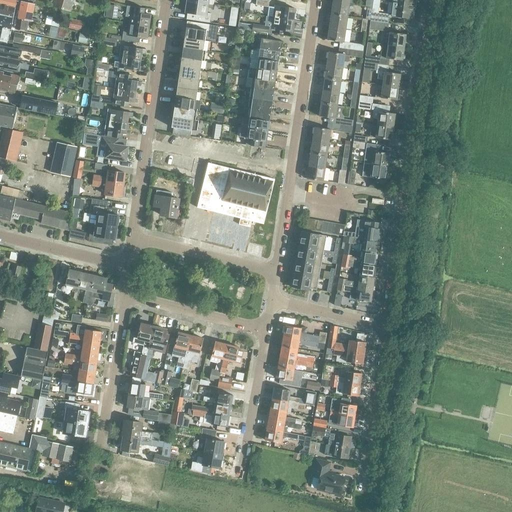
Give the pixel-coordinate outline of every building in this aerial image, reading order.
[(0,0),(0,5),(16,9),(17,0),(0,0)] [(55,0),(54,7),(70,11),(73,0),(55,0)] [(22,1),(20,9),(33,12),(35,4),(22,1)] [(208,4),(187,1),(187,3),(185,3),(184,10),(186,11),(185,13),(198,14),(197,20),(195,20),(195,21),(210,23),(212,14),(207,13),(208,4)] [(333,1),(331,14),(348,17),(350,4),(333,1)] [(414,5),(393,2),(391,16),(412,18),(414,5)] [(0,5),(0,13),(14,16),(16,9),(0,5)] [(107,5),(105,18),(112,19),(114,6),(107,5)] [(130,18),(129,24),(149,27),(151,15),(140,14),(140,8),(127,6),(125,17),(130,18)] [(275,6),(273,17),(294,20),(296,9),(275,6)] [(231,7),(229,26),(236,27),(238,8),(231,7)] [(20,9),(18,18),(26,20),(40,23),(41,21),(34,19),(32,18),(33,12),(20,9)] [(372,12),(370,20),(370,21),(387,23),(389,14),(372,12)] [(0,13),(0,27),(11,29),(14,16),(0,13)] [(331,14),(329,27),(346,30),(348,17),(331,14)] [(294,20),(273,17),(272,29),(293,32),(294,20)] [(26,20),(18,18),(16,29),(24,30),(26,20)] [(71,19),(69,28),(80,31),(82,22),(71,19)] [(389,23),(387,23),(370,21),(369,29),(375,30),(387,31),(389,23)] [(186,27),(185,38),(204,41),(206,30),(208,31),(209,25),(193,22),(192,28),(186,27)] [(149,27),(129,24),(128,30),(123,30),(122,41),(136,43),(136,37),(148,38),(149,27)] [(253,25),(252,31),(265,33),(266,26),(253,25)] [(11,29),(0,27),(0,41),(13,44),(13,42),(22,43),(24,34),(15,33),(14,37),(10,36),(11,29)] [(346,30),(329,27),(328,40),(344,42),(346,30)] [(252,31),(251,37),(267,39),(268,33),(265,33),(252,31)] [(80,32),(78,42),(87,44),(89,34),(80,32)] [(390,32),(388,45),(404,47),(406,34),(390,32)] [(101,37),(100,44),(116,46),(117,40),(106,38),(101,37)] [(261,39),(260,49),(280,52),(281,41),(267,39),(251,37),(259,38),(259,39),(261,39)] [(185,38),(183,48),(203,51),(204,41),(185,38)] [(351,43),(350,50),(363,51),(364,45),(351,43)] [(12,49),(0,46),(0,56),(20,61),(22,51),(40,55),(41,50),(13,44),(12,49)] [(73,45),(71,55),(82,58),(85,47),(73,45)] [(404,47),(388,45),(387,51),(383,51),(382,52),(381,58),(403,61),(404,47)] [(122,46),(120,57),(141,60),(142,52),(145,53),(146,50),(122,46)] [(183,48),(182,58),(202,61),(203,51),(183,48)] [(260,49),(258,59),(278,62),(280,52),(260,49)] [(363,51),(350,50),(349,56),(362,58),(363,51)] [(329,52),(327,65),(343,68),(345,54),(329,52)] [(20,61),(0,56),(0,66),(5,68),(4,70),(17,73),(20,61)] [(364,62),(377,64),(378,58),(365,56),(364,62)] [(141,60),(120,57),(119,62),(113,61),(112,67),(143,72),(143,69),(140,68),(141,60)] [(182,58),(180,68),(200,70),(202,61),(182,58)] [(93,77),(96,61),(86,59),(85,65),(88,69),(87,75),(93,77)] [(258,59),(257,69),(277,72),(278,62),(258,59)] [(377,64),(364,62),(363,69),(377,71),(377,64)] [(96,70),(109,72),(109,65),(97,64),(96,70)] [(327,65),(325,78),(341,80),(343,68),(327,65)] [(180,68),(179,77),(199,80),(207,81),(208,72),(200,70),(180,68)] [(257,69),(255,79),(275,82),(277,72),(257,69)] [(0,83),(1,78),(10,80),(12,80),(13,77),(19,79),(20,76),(0,71),(0,83)] [(383,79),(383,85),(399,87),(401,74),(378,71),(377,79),(383,79)] [(118,74),(115,89),(136,92),(137,84),(141,85),(141,82),(132,80),(133,76),(118,74)] [(1,78),(0,83),(0,89),(9,92),(9,93),(14,94),(14,93),(15,93),(16,89),(19,89),(20,84),(18,83),(19,79),(13,77),(12,80),(10,80),(1,78)] [(179,77),(177,87),(197,90),(199,80),(179,77)] [(325,78),(323,91),(339,93),(341,80),(325,78)] [(255,79),(254,88),(274,91),(275,82),(255,79)] [(399,87),(383,85),(382,93),(376,92),(375,97),(397,100),(397,99),(399,100),(400,93),(398,93),(399,87)] [(177,87),(176,97),(196,100),(197,90),(177,87)] [(254,88),(253,98),(272,101),(274,91),(254,88)] [(92,96),(91,102),(104,104),(128,107),(129,103),(138,104),(138,101),(135,100),(136,92),(115,89),(114,99),(104,98),(104,97),(92,96)] [(323,91),(321,103),(337,106),(339,93),(323,91)] [(22,95),(20,107),(55,115),(58,103),(22,95)] [(360,96),(359,102),(373,104),(373,97),(360,96)] [(176,97),(174,107),(194,110),(196,100),(176,97)] [(253,98),(251,108),(271,111),(272,101),(253,98)] [(378,119),(377,125),(394,127),(395,114),(380,112),(381,105),(373,104),(359,102),(358,109),(374,111),(373,117),(374,119),(378,119)] [(0,125),(13,128),(17,107),(0,103),(0,125)] [(319,116),(335,119),(337,106),(321,103),(319,116)] [(216,113),(224,114),(225,105),(217,104),(216,113)] [(174,107),(173,117),(193,120),(194,110),(174,107)] [(251,108),(250,118),(270,121),(271,111),(251,108)] [(109,110),(107,121),(128,124),(129,116),(132,116),(133,113),(109,110)] [(198,121),(193,120),(173,117),(171,127),(173,128),(173,133),(191,135),(191,130),(197,131),(198,121)] [(250,118),(248,128),(268,131),(270,121),(250,118)] [(341,119),(340,125),(352,127),(353,121),(341,119)] [(128,124),(107,121),(105,132),(130,135),(130,132),(127,131),(128,124)] [(352,127),(340,125),(339,131),(351,133),(352,127)] [(394,127),(377,125),(377,130),(371,130),(370,137),(392,140),(394,127)] [(85,127),(84,133),(97,135),(98,129),(85,127)] [(314,127),(313,140),(329,142),(331,130),(314,127)] [(4,128),(0,145),(0,157),(17,161),(23,133),(4,128)] [(268,131),(248,128),(246,144),(256,145),(257,140),(267,141),(268,131)] [(128,154),(129,150),(128,149),(128,147),(115,145),(116,138),(95,135),(94,135),(98,136),(97,147),(105,148),(104,150),(106,151),(105,158),(126,161),(127,155),(128,154)] [(354,135),(353,142),(366,143),(367,137),(354,135)] [(78,145),(57,140),(51,170),(71,174),(78,145)] [(313,140),(311,153),(327,155),(329,142),(313,140)] [(374,151),(372,164),(388,167),(390,153),(374,151)] [(311,153),(309,166),(325,168),(327,155),(311,153)] [(208,163),(197,208),(240,218),(239,224),(250,227),(252,221),(264,224),(275,179),(208,163)] [(388,167),(372,164),(370,177),(387,180),(388,167)] [(325,168),(309,166),(307,179),(323,181),(325,168)] [(346,171),(341,170),(340,170),(338,183),(345,184),(346,171)] [(94,175),(93,181),(123,185),(125,173),(109,171),(108,178),(102,177),(103,177),(94,175)] [(348,185),(354,185),(356,172),(349,171),(348,185)] [(123,185),(93,181),(92,186),(101,187),(106,187),(105,195),(121,197),(123,185)] [(0,194),(0,195),(16,199),(23,201),(25,192),(2,187),(0,194)] [(162,207),(161,215),(176,217),(179,199),(171,198),(172,192),(157,190),(154,206),(162,207)] [(0,218),(11,221),(12,216),(16,199),(0,195),(0,218)] [(16,199),(12,216),(18,218),(19,214),(42,219),(41,223),(69,230),(69,229),(69,228),(70,221),(71,220),(71,213),(23,201),(16,199)] [(97,215),(96,224),(117,227),(117,225),(118,225),(120,217),(118,217),(118,215),(106,213),(107,208),(109,208),(109,207),(107,207),(108,201),(92,199),(91,204),(94,205),(92,214),(97,215)] [(352,233),(352,237),(380,241),(380,237),(382,237),(383,231),(381,230),(381,229),(377,229),(378,222),(363,220),(363,227),(356,226),(355,233),(352,233)] [(117,227),(96,224),(94,233),(90,232),(88,241),(103,244),(103,243),(102,243),(103,237),(115,239),(115,237),(117,237),(118,229),(116,229),(117,227)] [(339,224),(337,235),(343,236),(345,225),(339,224)] [(70,229),(69,237),(84,240),(86,233),(76,230),(70,229)] [(302,231),(299,246),(324,250),(326,236),(302,231)] [(347,237),(344,236),(342,249),(350,250),(351,244),(359,245),(358,251),(363,252),(378,254),(378,253),(380,253),(381,247),(379,246),(380,241),(352,237),(347,237)] [(299,246),(297,260),(321,264),(324,250),(299,246)] [(343,255),(341,261),(376,266),(377,261),(379,261),(380,255),(378,254),(363,252),(362,258),(351,257),(351,256),(343,255)] [(297,260),(295,273),(319,278),(321,264),(297,260)] [(361,270),(360,276),(375,278),(375,277),(377,277),(378,271),(376,270),(376,266),(341,261),(340,267),(349,268),(361,270)] [(8,270),(6,278),(18,281),(21,267),(13,265),(12,271),(8,270)] [(76,301),(79,288),(82,273),(69,270),(66,284),(73,286),(70,300),(76,301)] [(83,302),(88,303),(95,276),(89,274),(89,272),(85,271),(83,273),(82,273),(79,288),(86,289),(83,302)] [(319,278),(295,273),(292,288),(309,290),(309,289),(317,290),(319,278)] [(107,279),(95,276),(88,303),(88,305),(93,306),(95,298),(109,301),(113,284),(106,283),(107,279)] [(339,278),(338,285),(373,289),(374,284),(376,283),(376,279),(375,278),(360,276),(359,282),(348,280),(339,278)] [(373,289),(338,285),(337,290),(345,292),(346,291),(358,293),(357,300),(371,302),(371,301),(373,300),(374,296),(372,295),(373,289)] [(51,318),(53,319),(58,320),(60,308),(53,307),(52,315),(51,318)] [(47,351),(53,319),(51,318),(52,315),(45,313),(42,324),(39,324),(34,348),(47,351)] [(72,314),(71,321),(81,323),(83,316),(72,314)] [(97,314),(96,320),(111,322),(112,316),(97,314)] [(147,356),(147,354),(154,327),(142,323),(141,325),(137,324),(132,343),(144,346),(141,355),(147,356)] [(284,336),(318,342),(325,344),(327,333),(320,332),(319,336),(300,333),(301,328),(285,325),(284,336)] [(154,327),(147,354),(153,356),(154,350),(164,352),(169,332),(166,332),(166,330),(154,327)] [(71,333),(70,338),(100,342),(101,331),(85,329),(85,330),(85,335),(71,333)] [(177,366),(183,368),(191,336),(178,332),(172,356),(179,357),(177,366)] [(191,336),(183,368),(189,369),(192,357),(199,359),(204,339),(191,336)] [(284,336),(282,346),(298,349),(299,344),(317,347),(318,342),(284,336)] [(83,344),(82,350),(98,353),(100,342),(70,338),(69,342),(83,344)] [(330,338),(328,348),(364,353),(366,342),(350,340),(349,345),(335,343),(336,339),(330,338)] [(224,359),(227,345),(215,342),(210,361),(217,362),(215,370),(212,369),(210,379),(218,382),(220,372),(221,371),(222,365),(224,359)] [(229,360),(236,362),(240,363),(243,351),(239,350),(239,348),(227,345),(224,359),(222,365),(221,371),(220,372),(226,373),(229,360)] [(282,346),(280,357),(313,363),(314,357),(297,354),(298,349),(282,346)] [(20,377),(42,381),(48,352),(26,347),(20,377)] [(364,353),(328,348),(327,348),(326,354),(347,357),(347,362),(362,364),(363,363),(365,363),(366,357),(364,356),(364,353)] [(66,353),(65,358),(97,363),(98,353),(82,350),(82,356),(66,353)] [(141,355),(136,353),(131,376),(141,379),(147,356),(141,355)] [(280,357),(278,367),(294,370),(295,366),(312,369),(313,363),(280,357)] [(80,365),(79,371),(95,373),(97,363),(65,358),(64,363),(80,365)] [(302,372),(294,370),(278,367),(277,371),(276,371),(275,376),(276,376),(276,378),(280,379),(279,384),(300,387),(302,372)] [(63,374),(62,379),(94,384),(95,373),(79,371),(79,376),(63,374)] [(153,382),(161,384),(163,373),(156,371),(153,382)] [(163,373),(161,384),(168,386),(171,373),(164,371),(163,373)] [(323,380),(330,381),(359,385),(360,380),(361,380),(362,376),(361,375),(361,373),(346,371),(345,378),(331,376),(330,376),(322,375),(322,379),(323,380)] [(0,390),(10,393),(11,387),(17,388),(19,377),(8,375),(6,380),(0,379),(0,390)] [(220,376),(218,388),(231,390),(233,379),(220,376)] [(94,384),(62,379),(61,384),(77,386),(76,392),(92,395),(94,384)] [(193,380),(190,392),(197,393),(199,382),(193,380)] [(359,385),(330,381),(329,386),(337,387),(336,393),(358,396),(358,395),(359,394),(360,390),(359,389),(359,385)] [(307,382),(306,388),(319,390),(320,384),(307,382)] [(130,383),(129,395),(150,398),(162,400),(163,396),(163,395),(144,392),(145,385),(130,383)] [(42,386),(40,396),(48,397),(50,388),(42,386)] [(274,388),(273,398),(298,403),(299,398),(289,397),(290,391),(274,388)] [(183,398),(185,390),(178,389),(176,396),(183,398)] [(0,410),(18,415),(20,405),(13,403),(14,401),(6,399),(8,393),(10,394),(10,393),(0,390),(0,410)] [(306,391),(303,404),(306,404),(314,406),(316,393),(306,391)] [(203,401),(215,403),(231,406),(233,395),(217,392),(216,399),(204,397),(203,401)] [(150,398),(129,395),(127,407),(148,410),(150,398)] [(47,398),(40,396),(38,404),(45,406),(47,398)] [(273,398),(271,409),(287,412),(291,412),(292,408),(305,410),(306,404),(303,404),(298,403),(273,398)] [(332,399),(330,413),(355,416),(356,406),(341,403),(342,400),(332,399)] [(65,409),(67,410),(65,421),(88,424),(90,412),(78,410),(79,404),(66,402),(65,409)] [(192,410),(213,413),(229,416),(231,406),(215,403),(214,409),(193,405),(192,410)] [(35,417),(43,419),(43,418),(45,407),(45,406),(38,404),(35,417)] [(45,407),(43,418),(50,418),(51,408),(45,407)] [(271,409),(269,419),(302,425),(302,420),(286,417),(287,412),(271,409)] [(27,410),(25,418),(34,420),(36,412),(27,410)] [(144,418),(158,420),(160,413),(145,410),(144,418)] [(213,413),(192,410),(191,414),(191,415),(205,417),(204,423),(227,427),(228,426),(230,425),(230,421),(229,419),(229,416),(213,413)] [(171,423),(171,424),(182,425),(184,413),(173,411),(172,415),(171,423)] [(0,419),(0,430),(6,432),(10,414),(2,412),(0,419)] [(160,413),(158,420),(171,423),(172,415),(160,413)] [(354,419),(355,416),(330,413),(329,424),(353,427),(353,426),(355,426),(356,420),(354,419)] [(10,414),(6,432),(14,434),(18,416),(10,414)] [(266,428),(267,428),(267,430),(283,433),(284,426),(301,429),(302,425),(269,419),(268,423),(267,422),(266,428)] [(314,419),(313,426),(326,428),(327,421),(314,419)] [(125,420),(123,435),(152,439),(153,433),(140,431),(142,423),(125,420)] [(63,433),(86,437),(88,424),(65,421),(63,433)] [(159,421),(157,429),(173,433),(175,425),(159,421)] [(313,426),(312,431),(312,434),(329,437),(330,433),(330,429),(326,428),(313,426)] [(207,439),(204,452),(222,455),(225,442),(215,440),(217,431),(203,428),(201,438),(207,439)] [(305,436),(283,433),(267,430),(265,440),(281,443),(282,437),(304,441),(305,436)] [(329,437),(328,444),(350,448),(352,437),(330,433),(329,437)] [(33,435),(30,448),(31,449),(31,450),(43,453),(42,455),(70,461),(73,447),(48,442),(46,438),(33,435)] [(152,440),(152,439),(123,435),(124,435),(122,450),(137,452),(139,444),(151,446),(152,440)] [(305,436),(304,441),(303,449),(300,451),(299,454),(308,455),(310,442),(311,437),(305,436)] [(1,442),(0,447),(0,464),(6,466),(6,469),(16,471),(17,469),(26,471),(31,450),(31,449),(30,448),(1,442)] [(170,458),(172,443),(163,442),(163,447),(162,456),(155,454),(153,462),(168,466),(170,458)] [(308,455),(314,457),(316,443),(310,442),(308,455)] [(350,448),(328,444),(327,444),(325,455),(348,459),(350,448)] [(222,455),(204,452),(203,459),(199,459),(198,464),(193,463),(192,470),(209,474),(210,466),(213,467),(219,468),(220,468),(222,455)] [(345,478),(328,474),(330,463),(316,459),(313,476),(310,487),(318,489),(336,493),(335,495),(343,497),(345,492),(342,491),(345,478)] [(62,511),(65,503),(39,498),(35,511),(62,511)]
